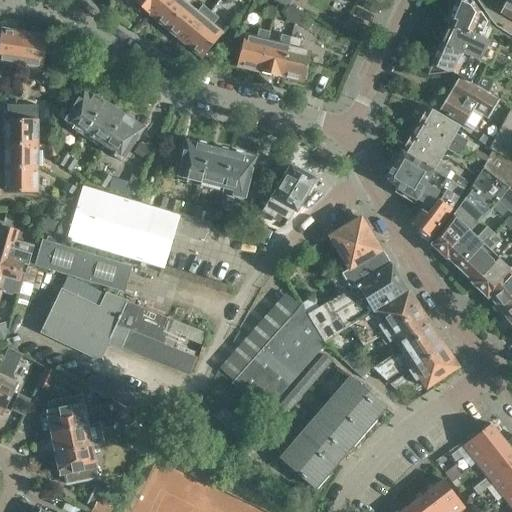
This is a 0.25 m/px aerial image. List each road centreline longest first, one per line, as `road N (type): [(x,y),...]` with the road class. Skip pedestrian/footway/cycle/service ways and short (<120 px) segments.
road 1 (residential): [(348,137),(160,84),(52,0)]
road 2 (residential): [(158,436),(284,249),(361,180)]
road 3 (residential): [(500,371),(361,180)]
road 4 (residential): [(347,511),(379,462),(500,371)]
road 5 (residential): [(348,137),(406,0)]
